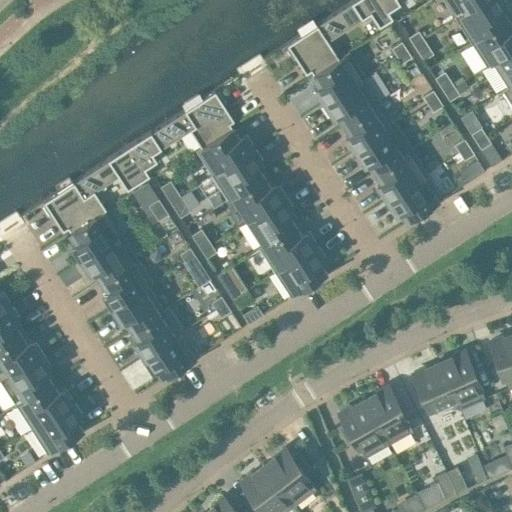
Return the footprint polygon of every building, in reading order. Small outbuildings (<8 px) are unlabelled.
[(388,10),(381,0),(355,0),(287,44),(288,46),(286,47),(293,57),(295,56),(305,72),(310,69),(314,76),(340,59),(338,56),(327,39),(370,12),(379,25),(392,17),(388,10)] [(381,0),(388,10),(400,2),(398,0),(381,0)] [(444,0),(455,16),(479,0),(444,0)] [(479,0),(455,16),(470,40),(506,17),(500,8),(505,5),(503,3),(505,1),(504,0),(479,0)] [(492,62),(491,61),(511,47),(511,26),(506,17),(470,40),(486,65),(492,62)] [(423,37),(418,28),(408,35),(413,43),(423,37)] [(433,52),(423,37),(413,43),(423,59),(433,52)] [(406,48),(401,40),(391,47),(396,54),(406,48)] [(511,47),(491,61),(492,62),(506,85),(507,86),(511,82),(511,47)] [(411,56),(406,48),(396,54),(401,62),(411,56)] [(338,56),(340,59),(314,76),(319,82),(314,85),(316,88),(314,89),(320,100),(323,98),(324,101),(364,75),(348,50),(338,56)] [(454,85),(444,69),(434,76),(444,92),(454,85)] [(338,113),(344,122),(375,102),(376,103),(380,100),(364,75),(324,101),(325,103),(323,104),(330,115),(332,113),(334,116),(338,113)] [(511,82),(507,86),(506,85),(501,88),(511,104),(511,82)] [(459,93),(454,85),(444,92),(449,100),(459,93)] [(437,96),(432,88),(422,95),(427,103),(437,96)] [(196,149),(231,126),(229,121),(233,118),(223,102),(225,101),(218,91),(216,92),(215,91),(130,145),(144,167),(156,160),(152,152),(189,128),(200,145),(195,148),(196,149)] [(442,104),(437,96),(427,103),(432,110),(442,104)] [(376,103),(375,102),(344,122),(350,131),(346,134),(349,138),(346,140),(353,150),(386,129),(386,130),(391,127),(376,103)] [(211,173),(252,147),(250,145),(253,144),(246,133),(244,135),(242,132),(237,135),(231,126),(196,149),(211,173)] [(470,132),(475,140),(485,133),(481,126),(470,132)] [(370,161),(376,170),(401,154),(401,153),(386,130),(386,129),(353,150),(360,161),(362,160),(365,164),(370,161)] [(485,133),(475,140),(480,148),(490,141),(485,133)] [(459,151),(469,144),(464,137),(454,143),(459,151)] [(469,144),(459,151),(464,159),(474,152),(469,144)] [(105,207),(94,190),(118,174),(127,188),(149,174),(144,167),(130,145),(44,201),(45,203),(43,204),(50,214),(52,213),(58,222),(62,229),(67,226),(70,231),(105,207)] [(401,153),(401,154),(376,170),(381,179),(377,182),(378,185),(376,186),(383,197),(385,195),(387,197),(427,171),(411,146),(401,153)] [(232,195),(232,194),(263,174),(257,165),(262,162),(260,160),(262,158),(255,148),(253,149),(252,147),(211,173),(227,198),(232,195)] [(407,219),(443,196),(427,171),(387,197),(388,200),(386,201),(392,211),(395,210),(396,213),(401,210),(407,219)] [(232,194),(232,195),(248,219),(285,194),(279,184),(276,185),(273,180),(269,183),(263,174),(232,194)] [(180,194),(170,178),(160,185),(170,200),(180,194)] [(190,210),(180,194),(170,200),(180,216),(190,210)] [(248,219),(263,242),(263,243),(294,223),(288,214),(293,211),(290,206),(292,205),(285,194),(248,219)] [(163,205),(158,197),(148,204),(153,211),(163,205)] [(168,212),(163,205),(153,211),(158,219),(168,212)] [(81,258),(121,232),(105,207),(70,231),(75,240),(71,243),(73,245),(71,247),(77,257),(79,256),(81,258)] [(306,231),(305,229),(300,232),(294,223),(263,243),(263,242),(258,245),(274,270),(314,244),(313,242),(315,240),(308,230),(306,231)] [(211,242),(209,239),(201,227),(191,233),(198,245),(201,249),(211,242)] [(101,279),(137,256),(121,232),(81,258),(82,260),(80,261),(87,272),(89,270),(91,273),(95,270),(101,279)] [(206,257),(216,250),(211,242),(201,249),(206,257)] [(318,245),(316,246),(314,244),(274,270),(290,295),(326,272),(320,262),(324,259),(322,257),(325,255),(318,245)] [(194,253),(189,245),(179,252),(184,260),(194,253)] [(199,261),(194,253),(184,260),(189,267),(199,261)] [(103,297),(110,307),(147,283),(148,284),(153,281),(137,256),(101,279),(107,288),(102,291),(105,296),(103,297)] [(232,264),(217,274),(222,282),(237,272),(232,264)] [(126,318),(132,327),(163,307),(148,284),(147,283),(110,307),(117,318),(119,317),(122,321),(126,318)] [(232,297),(242,291),(237,283),(227,289),(232,297)] [(0,309),(9,304),(7,302),(9,300),(3,290),(1,292),(0,290),(0,309)] [(247,298),(242,291),(232,297),(237,305),(247,298)] [(210,300),(215,308),(226,301),(220,294),(210,300)] [(226,301),(215,308),(220,316),(231,309),(226,301)] [(163,307),(132,327),(138,336),(133,339),(135,342),(133,343),(140,354),(142,352),(143,354),(184,328),(168,303),(163,307)] [(0,309),(0,344),(20,331),(14,322),(19,319),(17,317),(19,315),(12,305),(10,306),(9,304),(0,309)] [(164,376),(200,353),(184,328),(143,354),(145,357),(143,358),(149,368),(151,367),(153,370),(158,367),(164,376)] [(0,344),(0,378),(42,351),(35,341),(33,342),(30,337),(25,340),(20,331),(0,344)] [(511,331),(490,339),(506,388),(511,386),(511,331)] [(455,400),(454,401),(458,408),(484,397),(463,349),(439,360),(438,359),(437,359),(455,400)] [(0,378),(0,379),(15,403),(51,380),(45,371),(50,368),(47,363),(49,362),(42,351),(0,378)] [(430,411),(454,401),(455,400),(437,359),(436,360),(437,361),(413,371),(430,411)] [(51,380),(15,403),(30,427),(47,417),(71,401),(70,399),(72,397),(65,387),(63,389),(61,386),(57,389),(51,380)] [(363,396),(362,397),(388,443),(412,430),(387,384),(364,397),(363,396)] [(365,457),(388,443),(362,397),(361,397),(362,398),(339,411),(344,421),(337,425),(347,443),(355,439),(365,457)] [(71,401),(47,417),(30,427),(47,452),(82,429),(76,419),(81,416),(79,414),(81,412),(75,402),(73,403),(71,401)] [(511,466),(511,440),(503,445),(511,467),(511,466)] [(263,462),(262,463),(295,506),(296,505),(295,504),(316,488),(304,472),(310,467),(298,451),(291,456),(284,447),(263,463),(263,462)] [(295,506),(262,463),(261,463),(261,464),(241,480),(265,511),(284,511),(293,506),(294,507),(295,506)] [(446,470),(456,492),(467,487),(457,465),(446,470)] [(482,465),(471,469),(476,481),(487,477),(482,465)] [(445,497),(456,492),(446,470),(435,475),(437,480),(445,496),(445,497)] [(437,480),(417,490),(425,507),(445,496),(437,480)] [(236,511),(222,496),(204,511),(236,511)]
